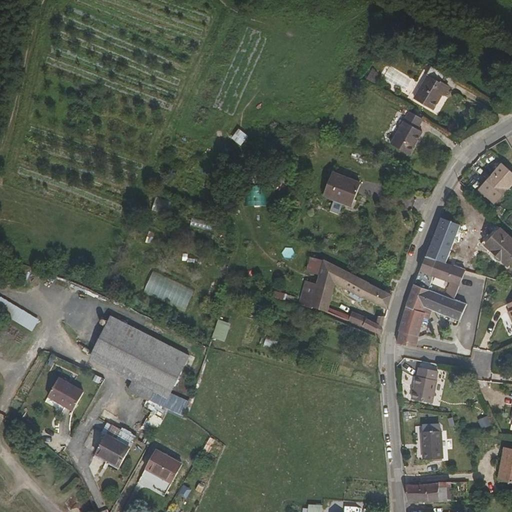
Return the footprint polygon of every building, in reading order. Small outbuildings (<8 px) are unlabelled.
[(456,105),(434,92),(421,115),(443,128),(456,105)] [(234,136),(240,144),(247,137),(241,130),(234,136)] [(430,150),(409,138),(396,161),(417,172),(430,150)] [(511,200),(511,195),(500,184),(486,201),(501,214),(511,200)] [(368,207),(340,201),(336,221),(365,227),(368,207)] [(477,224),(456,217),(452,230),(453,230),(453,229),(472,236),(477,224)] [(453,230),(452,230),(439,269),(459,275),(472,236),(453,229),(453,230)] [(408,234),(403,232),(400,243),(405,244),(408,234)] [(511,270),(497,257),(511,241),(508,238),(492,258),(509,273),(511,270)] [(511,241),(497,257),(511,270),(511,241)] [(292,256),(293,248),(284,247),(283,255),(292,256)] [(329,261),(324,271),(317,283),(307,301),(320,307),(322,304),(336,279),(383,307),(388,292),(386,291),(379,287),(329,261)] [(439,269),(433,285),(467,296),(473,298),(478,282),(459,275),(439,269)] [(306,277),(295,299),(306,303),(307,301),(317,283),(306,277)] [(469,312),(480,316),(490,286),(478,282),(473,298),(469,312)] [(0,313),(32,332),(40,319),(1,296),(0,297),(0,313)] [(467,296),(462,310),(469,312),(473,298),(467,296)] [(428,299),(420,322),(434,326),(437,320),(474,332),(480,316),(469,312),(462,310),(428,299)] [(322,304),(320,307),(344,318),(346,315),(322,304)] [(346,315),(344,318),(358,324),(361,316),(348,310),(346,315)] [(171,393),(190,353),(109,315),(88,359),(132,379),(127,389),(147,399),(142,408),(149,412),(141,428),(149,432),(155,434),(166,411),(182,418),(190,401),(171,393)] [(361,316),(358,324),(378,333),(380,325),(361,316)] [(218,318),(212,337),(225,341),(231,323),(218,318)] [(415,348),(412,360),(429,362),(438,328),(434,326),(420,322),(414,347),(415,348)] [(260,345),(270,348),(273,340),(262,337),(260,345)] [(450,385),(434,381),(432,390),(430,390),(425,412),(445,417),(450,394),(449,394),(450,385)] [(94,401),(70,386),(59,405),(83,420),(94,401)] [(481,428),(492,424),(488,415),(478,419),(481,428)] [(210,437),(203,450),(209,454),(216,440),(210,437)] [(133,472),(142,455),(119,441),(109,459),(133,472)] [(452,473),(453,446),(433,445),(433,472),(452,473)] [(194,469),(169,455),(159,475),(185,489),(194,469)] [(446,496),(446,511),(465,511),(465,495),(446,496)] [(414,498),(413,511),(446,511),(446,496),(414,498)]
